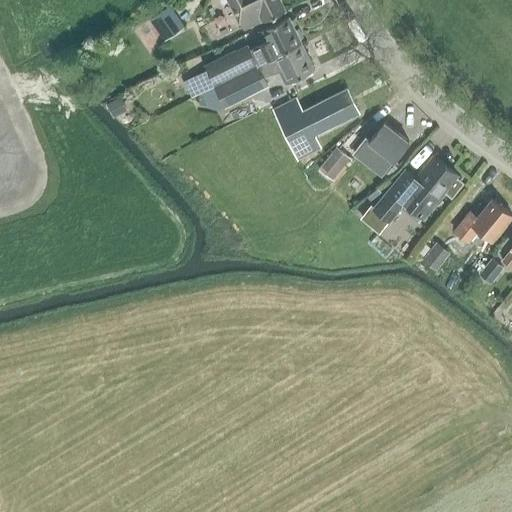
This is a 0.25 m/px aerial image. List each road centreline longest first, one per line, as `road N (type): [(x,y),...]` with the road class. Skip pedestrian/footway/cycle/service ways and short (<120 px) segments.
road 1 (unclassified): [(511,159),(429,95),(356,0)]
road 2 (track): [(0,75),(34,169),(27,195),(0,212)]
